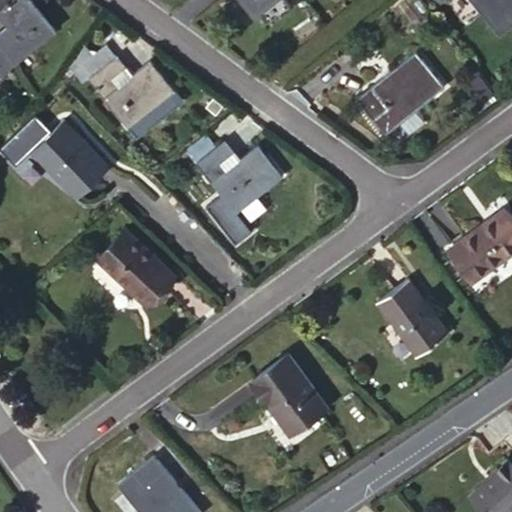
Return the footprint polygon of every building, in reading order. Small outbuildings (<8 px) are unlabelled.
[(247,0),(256,11),(269,0),(247,0)] [(511,0),(472,0),(499,33),(511,22),(511,0)] [(50,28),(34,7),(10,27),(26,48),(50,28)] [(26,48),(10,27),(0,34),(0,41),(13,58),(26,48)] [(0,69),(13,58),(0,41),(0,69)] [(127,124),(132,120),(159,100),(172,90),(149,60),(130,74),(105,44),(73,68),(82,80),(89,76),(127,124)] [(443,83),(416,51),(358,98),(385,132),(443,83)] [(159,100),(132,120),(140,130),(167,110),(159,100)] [(63,175),(59,178),(75,195),(106,164),(62,120),(32,149),(48,167),(52,163),(63,175)] [(198,160),(214,147),(206,136),(189,148),(198,160)] [(224,140),(214,147),(198,160),(196,161),(235,210),(282,175),(258,144),(237,160),(231,153),(233,151),(224,140)] [(48,167),(59,178),(63,175),(52,163),(48,167)] [(511,249),(511,218),(504,207),(491,216),(492,219),(484,224),(482,222),(449,246),(472,278),(511,249)] [(96,256),(129,285),(133,281),(151,297),(174,271),(124,225),(96,256)] [(432,311),(407,279),(378,300),(417,352),(446,331),(437,318),(434,320),(429,313),(432,311)] [(133,281),(129,285),(147,301),(151,297),(133,281)] [(326,405),(288,354),(252,379),(289,430),(326,405)] [(197,511),(153,457),(120,482),(143,511),(197,511)] [(489,511),(511,511),(511,459),(510,457),(496,470),(499,473),(475,495),(489,511)]
